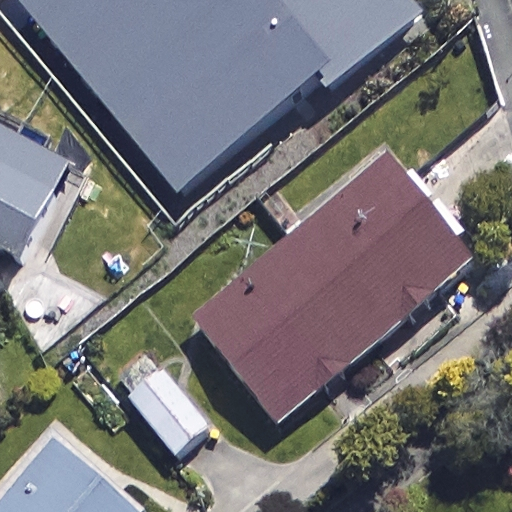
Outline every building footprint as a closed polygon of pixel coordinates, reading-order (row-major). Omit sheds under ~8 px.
[(420,1),(418,0),(182,0),(228,58),(140,126),(184,183),(420,1)] [(83,181),(0,134),(0,255),(32,273),(83,181)] [(487,279),(406,176),(206,333),(288,437),(487,279)] [(218,438),(167,379),(128,411),(180,471),(218,438)] [(133,511),(68,452),(13,511),(133,511)]
